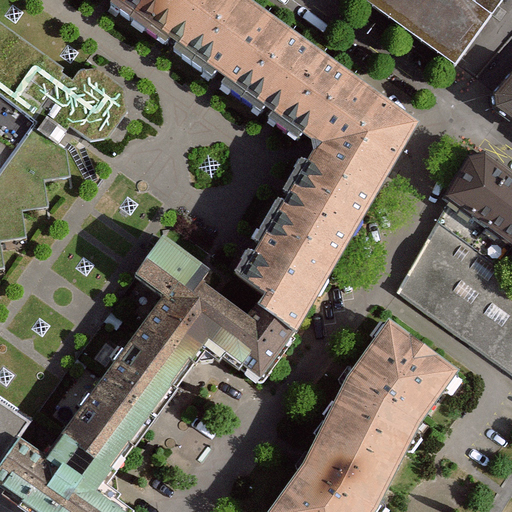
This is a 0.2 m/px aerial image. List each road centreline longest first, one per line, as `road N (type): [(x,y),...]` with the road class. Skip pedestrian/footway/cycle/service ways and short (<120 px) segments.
road 1 (residential): [(461,113),(193,511)]
road 2 (residential): [(461,113),(303,0)]
